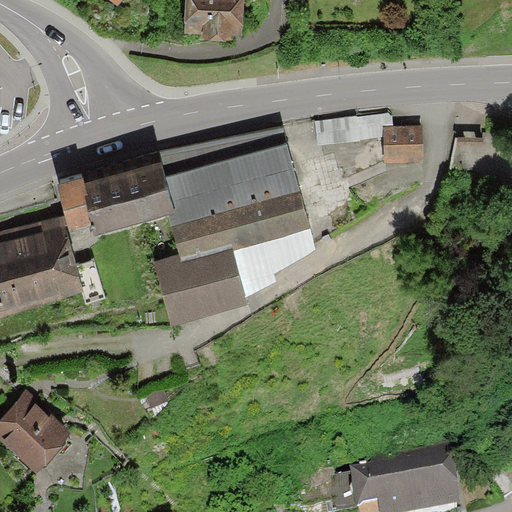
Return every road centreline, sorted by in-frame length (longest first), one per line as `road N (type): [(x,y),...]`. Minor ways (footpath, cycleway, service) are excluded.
road 1 (secondary): [(511,82),(327,94),(206,110),(95,137)]
road 2 (secondary): [(95,137),(78,77),(44,30),(0,3)]
